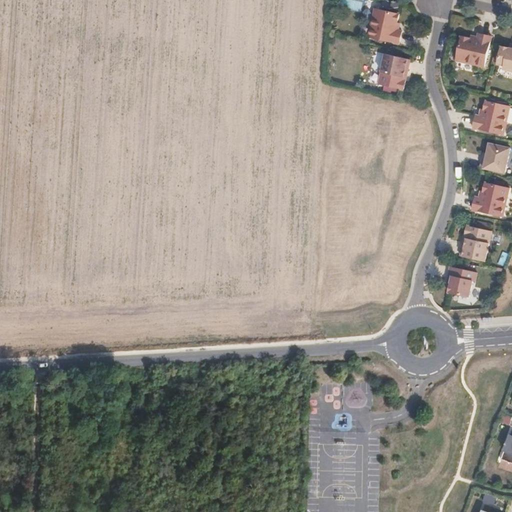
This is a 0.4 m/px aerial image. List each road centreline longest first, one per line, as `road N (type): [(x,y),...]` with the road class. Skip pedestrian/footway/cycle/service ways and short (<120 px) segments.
road 1 (unclassified): [(0,368),(401,343)]
road 2 (residential): [(439,0),(433,84),(453,143),(453,194),(419,282),(421,320)]
